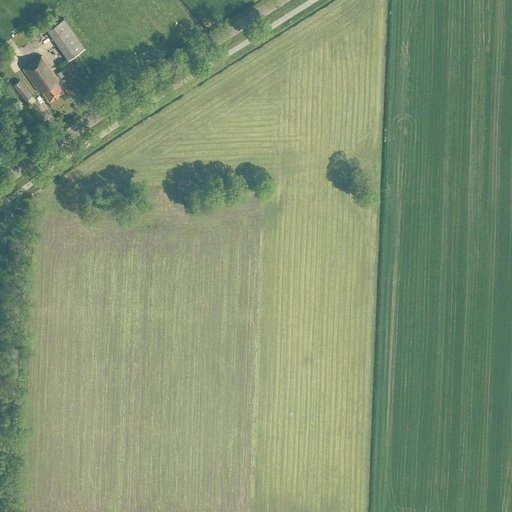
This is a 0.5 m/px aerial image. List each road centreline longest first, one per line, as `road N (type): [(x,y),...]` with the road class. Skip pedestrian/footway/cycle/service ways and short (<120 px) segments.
road 1 (tertiary): [(0,183),(278,0)]
road 2 (unclassified): [(9,511),(18,243),(0,201)]
